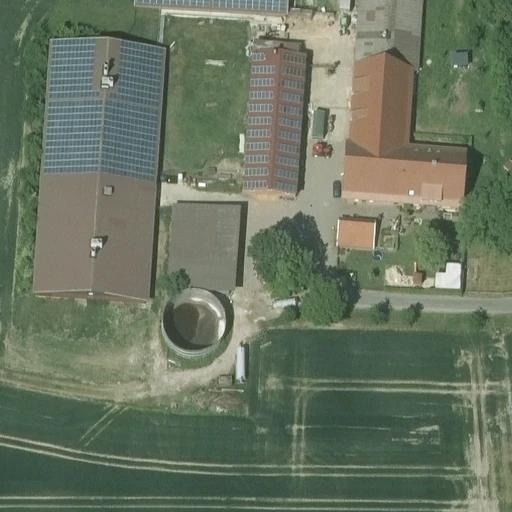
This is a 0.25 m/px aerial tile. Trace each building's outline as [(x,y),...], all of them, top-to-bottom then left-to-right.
[(135,0),(134,15),(286,24),(287,0),(135,0)] [(421,0),(359,0),(354,72),(412,76),(415,76),(421,0)] [(162,60),(51,52),(33,302),(144,310),(162,60)] [(305,69),(253,65),(243,198),(294,202),(305,69)] [(412,76),(354,72),(349,152),(347,152),(344,205),(404,209),(407,156),(412,76)] [(463,160),(407,156),(404,209),(459,213),(463,160)] [(239,219),(173,213),(167,295),(233,300),(239,219)] [(374,233),(338,231),(337,251),(373,253),(374,233)] [(442,269),(442,279),(431,279),(431,294),(455,295),(456,270),(442,269)] [(177,304),(173,307),(170,310),(167,314),(164,318),(163,323),(162,328),(161,332),(162,337),(163,342),(165,346),(167,351),(170,354),(174,357),(178,360),(182,362),(187,363),(192,364),(197,363),(202,362),(206,361),(210,358),(214,355),(217,352),(220,348),(222,344),(224,339),(224,334),(224,329),(224,324),(222,320),(220,316),(217,312),(214,308),(210,305),(205,303),(201,301),(196,301),(191,300),(186,301),(182,302),(177,304)]
